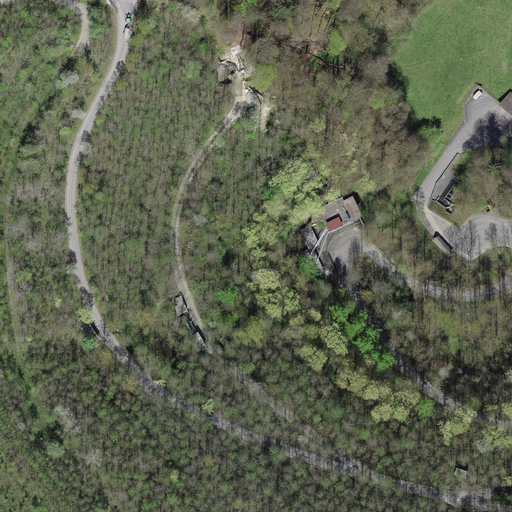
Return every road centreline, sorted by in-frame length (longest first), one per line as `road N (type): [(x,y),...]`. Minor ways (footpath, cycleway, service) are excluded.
road 1 (track): [(125,0),(127,37),(77,147),(67,209),(78,283),(118,358),(176,407),(344,471),(436,494),(511,488)]
road 2 (track): [(377,479),(234,370),(188,308),(173,230),(181,188),(241,100),(235,56)]
road 3 (track): [(511,426),(450,403),(405,370),(373,328),(339,259),(346,241),(356,239),(423,285),(452,293),(480,294),(511,281)]
road 4 (track): [(511,234),(443,234),(420,210),(421,196),(474,125),(492,118)]
